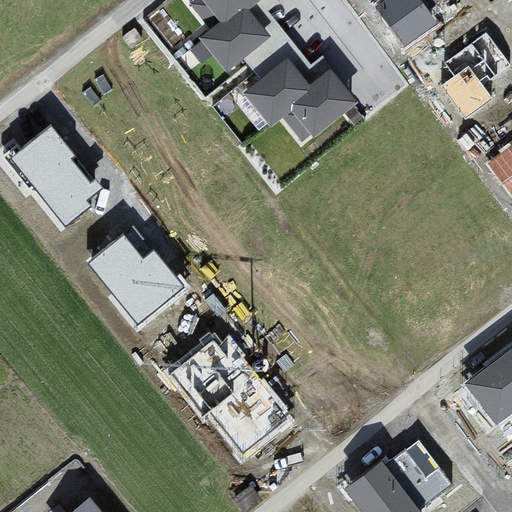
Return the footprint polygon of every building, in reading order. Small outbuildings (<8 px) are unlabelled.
[(245,0),(186,0),(204,22),(194,29),(221,64),(264,32),(242,3),(245,0)] [(440,0),(385,0),(376,7),(404,47),(438,23),(428,9),(440,0)] [(307,127),(350,94),(324,60),(303,76),(281,47),(239,79),(265,114),(274,107),(291,129),(302,121),(307,127)] [(103,196),(61,118),(12,144),(55,222),(103,196)] [(511,145),(488,164),(511,196),(511,145)] [(83,257),(137,324),(190,282),(135,214),(83,257)] [(511,347),(465,383),(496,424),(511,411),(511,347)] [(422,511),(382,460),(346,488),(364,511),(422,511)] [(43,506),(46,511),(67,511),(72,510),(65,495),(43,506)] [(98,511),(88,499),(72,511),(98,511)]
